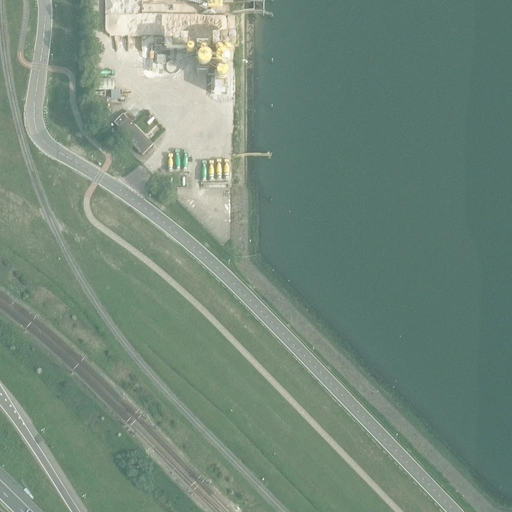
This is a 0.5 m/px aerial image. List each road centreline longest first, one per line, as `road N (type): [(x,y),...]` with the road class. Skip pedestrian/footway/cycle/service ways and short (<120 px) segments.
road 1 (unclassified): [(453,511),(194,247),(39,136),(33,111),(43,0)]
road 2 (motorway): [(77,511),(0,399)]
